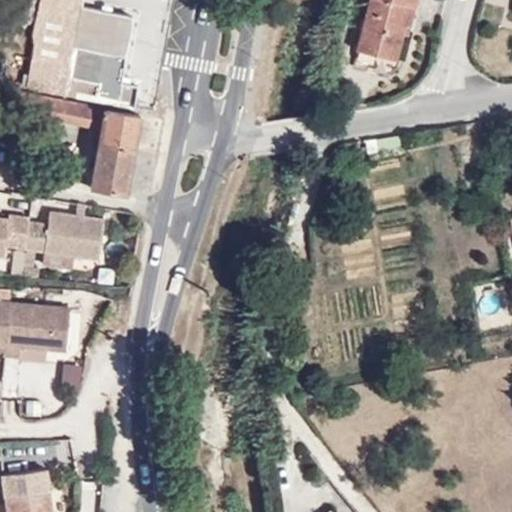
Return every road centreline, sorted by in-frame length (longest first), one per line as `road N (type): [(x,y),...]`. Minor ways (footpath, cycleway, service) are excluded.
road 1 (primary): [(146,389),(225,129)]
road 2 (primary): [(181,123),(142,325),(146,389)]
road 3 (residential): [(225,129),(257,133),(453,104)]
road 4 (primary): [(225,129),(252,0)]
road 5 (primary): [(205,0),(181,123)]
road 6 (primary): [(146,389),(158,511)]
